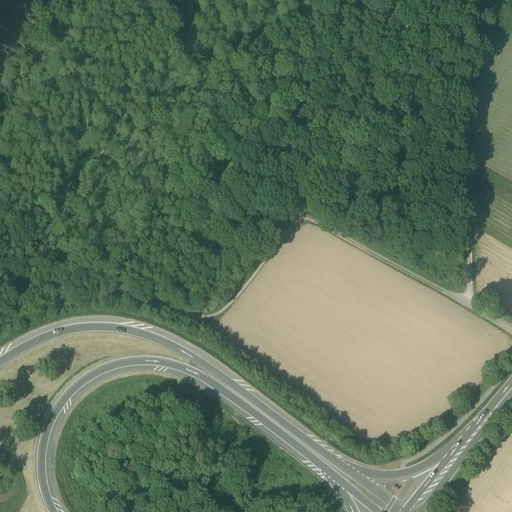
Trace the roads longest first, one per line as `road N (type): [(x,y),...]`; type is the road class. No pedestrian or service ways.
road 1 (motorway): [(53,511),(41,462),(56,410),(93,375),(128,363),(157,363),(209,382),(330,474)]
road 2 (motorway): [(340,467),(193,358),(140,335),(72,330),(0,364)]
road 3 (track): [(301,213),(471,307)]
road 4 (track): [(471,307),(453,134)]
road 5 (motorway): [(485,420),(403,476),(340,467)]
road 6 (track): [(453,134),(497,0)]
